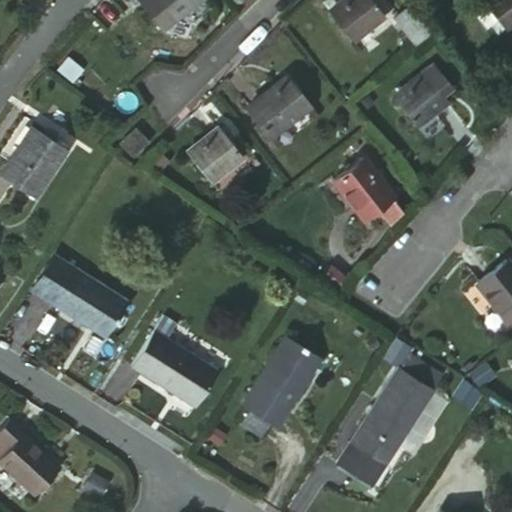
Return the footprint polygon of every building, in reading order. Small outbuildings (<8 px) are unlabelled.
[(351,33),(384,8),(378,0),(336,0),(330,4),(351,33)] [(506,28),(511,23),(511,0),(486,0),(487,1),(505,26),(506,28)] [(498,32),(505,26),(487,1),(475,9),(486,26),(492,22),(498,32)] [(396,17),(412,46),(427,38),(411,9),(396,17)] [(81,70),(68,58),(58,70),(71,82),(81,70)] [(434,62),(425,69),(440,90),(449,83),(434,62)] [(414,120),(445,97),(440,90),(425,69),(394,92),(414,120)] [(269,128),(308,99),(288,72),(251,101),(269,128)] [(206,170),(241,147),(220,120),(187,143),(206,170)] [(29,198),(60,148),(26,125),(0,167),(0,179),(3,182),(29,198)] [(134,155),(150,141),(138,128),(122,142),(134,155)] [(364,215),(392,193),(362,151),(332,172),(364,215)] [(49,304),(74,268),(72,267),(55,254),(29,291),(49,304)] [(505,320),(511,314),(511,267),(504,257),(475,279),(505,320)] [(99,338),(123,301),(74,268),(49,304),(82,326),(99,338)] [(197,402),(220,365),(158,323),(134,359),(197,402)] [(255,408),(276,422),(283,427),(329,359),(293,333),(246,402),(255,408)] [(466,408),(496,377),(482,364),(452,395),(466,408)] [(370,454),(386,465),(435,390),(399,367),(340,455),(360,468),(370,454)] [(265,435),(276,422),(255,408),(245,422),(265,435)] [(0,468),(33,498),(59,471),(23,437),(26,434),(11,420),(0,432),(0,468)] [(371,485),(386,465),(370,454),(360,468),(340,455),(335,463),(371,485)]
